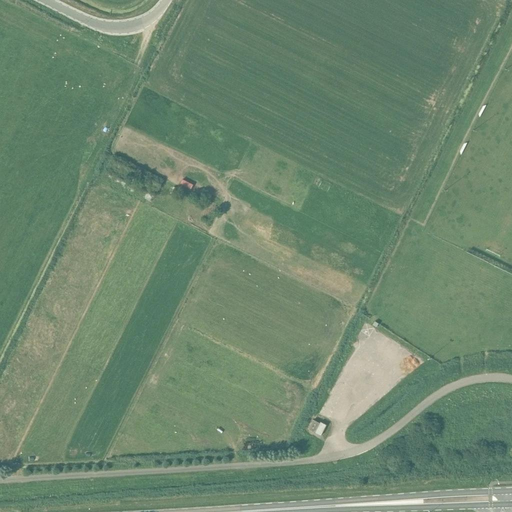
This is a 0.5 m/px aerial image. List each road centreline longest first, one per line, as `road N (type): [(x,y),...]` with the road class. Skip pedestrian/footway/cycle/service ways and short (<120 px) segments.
road 1 (unclassified): [(0,480),(333,457),(380,439),(454,386),(511,380)]
road 2 (primary): [(511,491),(241,511)]
road 3 (primary): [(254,511),(511,504)]
road 4 (unclassified): [(166,0),(146,21),(119,27),(44,0)]
